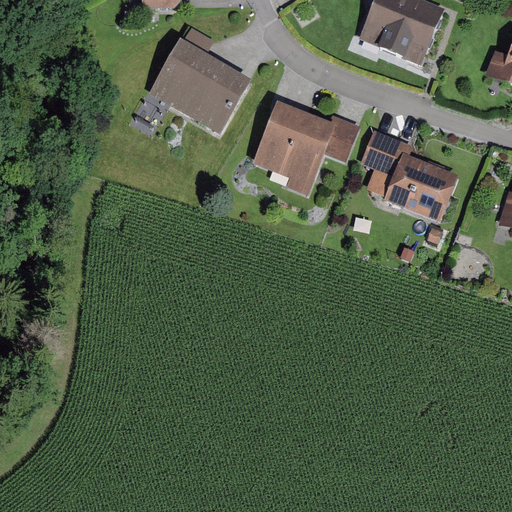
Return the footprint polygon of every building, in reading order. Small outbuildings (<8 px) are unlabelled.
[(139,0),(140,14),(174,13),(185,0),(139,0)] [(426,60),(445,13),(414,0),(377,0),(360,42),(388,54),(391,46),(426,60)] [(251,84),(181,44),(149,99),(219,139),(251,84)] [(511,52),(510,57),(497,52),(486,79),(511,89),(511,52)] [(333,130),(278,108),(255,166),(291,180),(287,189),(309,197),(325,156),(346,164),(359,132),(335,123),(333,130)] [(414,150),(375,134),(361,167),(395,181),(385,205),(441,227),(460,180),(410,160),(414,150)] [(511,201),(502,232),(511,235),(511,201)]
